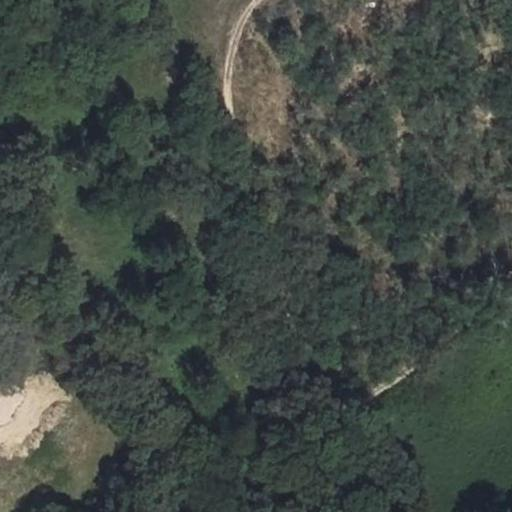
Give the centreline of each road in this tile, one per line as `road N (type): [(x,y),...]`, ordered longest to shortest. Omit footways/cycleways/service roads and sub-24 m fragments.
road 1 (track): [(256,0),(227,72),(229,120),(268,190),(260,236),(335,421)]
road 2 (track): [(144,511),(335,421),(511,275)]
